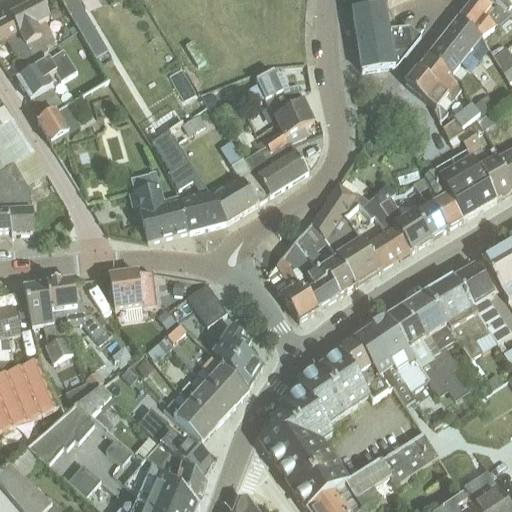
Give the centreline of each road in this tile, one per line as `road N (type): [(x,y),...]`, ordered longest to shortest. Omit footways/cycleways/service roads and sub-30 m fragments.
road 1 (tertiary): [(511,219),(300,358)]
road 2 (residential): [(0,85),(92,240),(97,264)]
road 3 (residential): [(337,145),(371,116),(464,0)]
road 4 (residential): [(224,276),(241,244),(313,191),(337,145)]
road 5 (residential): [(337,145),(326,0)]
road 6 (tertiary): [(97,264),(187,264),(224,276)]
